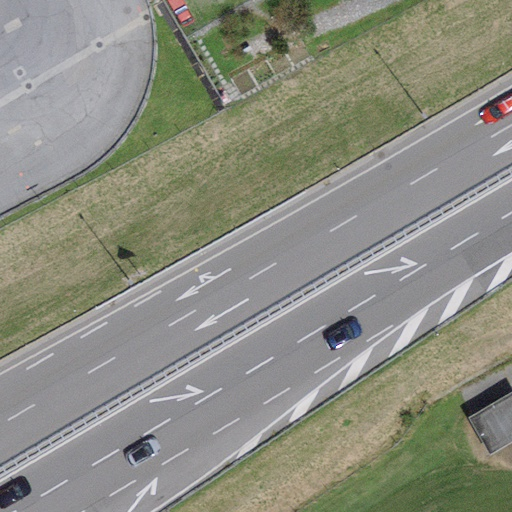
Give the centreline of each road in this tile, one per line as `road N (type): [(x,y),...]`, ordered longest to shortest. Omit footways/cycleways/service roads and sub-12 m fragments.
road 1 (primary): [(36,495),(511,212)]
road 2 (primary): [(511,123),(164,330)]
road 3 (primary): [(164,330),(0,426)]
road 4 (motorway): [(164,330),(0,409)]
